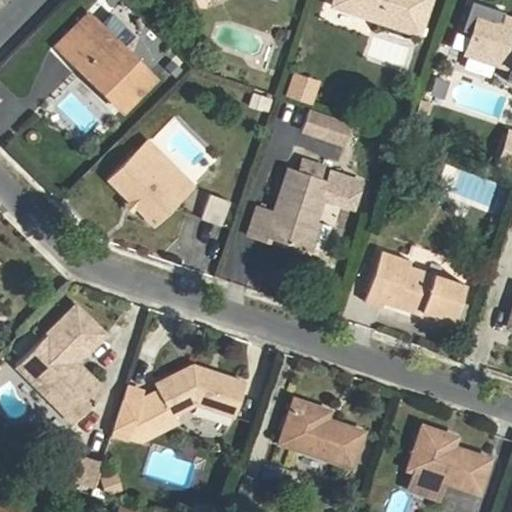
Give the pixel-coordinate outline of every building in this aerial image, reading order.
[(342,0),(341,4),(421,30),(431,0),(342,0)] [(511,12),(480,3),(477,15),(493,19),(499,16),(511,19),(511,12)] [(65,45),(116,93),(121,88),(82,51),(106,24),(96,14),(65,45)] [(466,49),(511,64),(511,19),(499,16),(493,19),(477,15),(466,49)] [(121,88),(116,93),(130,107),(161,75),(106,24),(82,51),(121,88)] [(295,68),(289,87),(311,95),(318,76),(295,68)] [(252,101),(264,106),(268,94),(256,90),(252,101)] [(310,107),(303,128),(330,137),(337,116),(310,107)] [(337,116),(330,137),(343,141),(350,120),(337,116)] [(511,126),(501,160),(511,163),(511,126)] [(405,150),(420,155),(423,146),(408,142),(405,150)] [(139,205),(158,224),(186,195),(143,151),(114,180),(132,198),(139,205)] [(323,165),(301,158),(297,170),(319,177),(323,165)] [(274,211),(259,206),(249,236),(265,242),(267,237),(306,249),(315,221),(323,195),(353,205),(358,190),(328,180),(319,177),(297,170),(288,167),(274,211)] [(362,179),(331,169),(328,180),(358,190),(362,179)] [(134,210),(139,205),(132,198),(128,203),(134,210)] [(231,205),(212,199),(204,222),(223,228),(231,205)] [(311,251),(321,223),(315,221),(306,249),(311,251)] [(381,247),(364,298),(379,302),(380,298),(416,310),(417,307),(432,311),(431,316),(448,320),(461,280),(408,261),(409,256),(381,247)] [(429,316),(431,316),(432,311),(417,307),(416,310),(416,312),(429,316)] [(26,362),(80,422),(110,394),(55,335),(26,362)] [(133,426),(158,433),(179,422),(176,415),(193,405),(231,418),(241,385),(190,368),(157,386),(160,392),(141,403),(133,426)] [(289,400),(274,443),(348,467),(359,434),(324,421),(326,412),(289,400)] [(406,470),(475,492),(486,460),(451,449),(441,445),(445,434),(420,426),(406,470)] [(454,437),(445,434),(441,445),(451,449),(454,437)] [(76,478),(84,453),(78,451),(69,476),(76,478)] [(105,459),(84,453),(76,478),(97,484),(105,459)]
